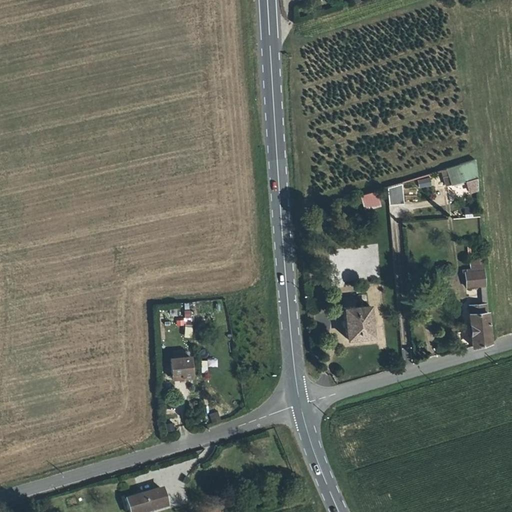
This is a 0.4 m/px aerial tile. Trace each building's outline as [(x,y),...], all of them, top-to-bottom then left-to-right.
[(475,163),(446,172),(451,188),(476,180),(475,163)] [(420,185),(431,184),(430,177),(419,179),(420,185)] [(401,184),(386,187),(390,205),(405,202),(401,184)] [(375,195),(360,200),(364,214),(379,209),(375,195)] [(461,272),(462,282),(483,280),(483,271),(461,272)] [(487,291),(480,292),(480,298),(477,298),(476,296),(468,297),(474,349),(491,344),(487,308),(489,308),(487,291)] [(370,308),(344,312),(347,342),(373,339),(370,308)] [(188,359),(168,361),(170,379),(190,378),(188,359)] [(212,422),(220,419),(217,411),(209,414),(212,422)] [(149,507),(165,502),(161,489),(126,498),(130,511),(146,511),(150,511),(149,507)] [(152,511),(166,508),(165,502),(149,507),(150,511),(151,511),(152,511)]
